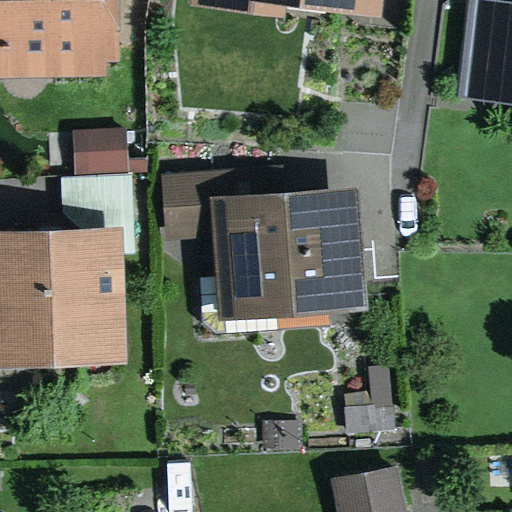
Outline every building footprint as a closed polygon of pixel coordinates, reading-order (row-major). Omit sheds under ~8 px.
[(0,0),(0,49),(104,48),(103,0),(0,0)] [(245,0),(256,1),(255,0),(330,0),(330,6),(371,11),(372,0),(245,0)] [(511,12),(477,9),(468,85),(511,89),(511,12)] [(87,144),(88,172),(125,170),(124,143),(87,144)] [(62,211),(85,232),(86,240),(70,240),(57,226),(41,226),(29,241),(0,242),(0,368),(44,367),(54,356),(53,341),(113,339),(110,249),(129,248),(126,173),(61,176),(62,211)] [(173,182),(176,227),(216,224),(213,180),(173,182)] [(224,210),(232,273),(199,275),(203,320),(215,332),(277,327),(275,295),(352,292),(345,201),(224,210)] [(335,479),(341,511),(402,511),(394,468),(335,479)]
